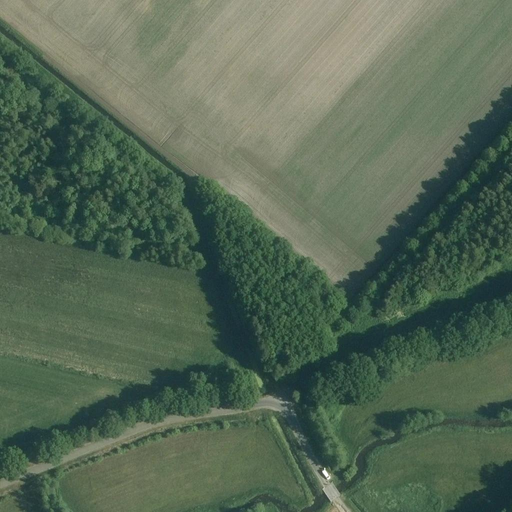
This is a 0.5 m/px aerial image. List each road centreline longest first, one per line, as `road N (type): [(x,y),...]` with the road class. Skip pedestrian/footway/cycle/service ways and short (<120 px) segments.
road 1 (unclassified): [(0,484),(151,423),(279,399)]
road 2 (track): [(279,399),(189,168)]
road 3 (unclassified): [(346,511),(279,399)]
